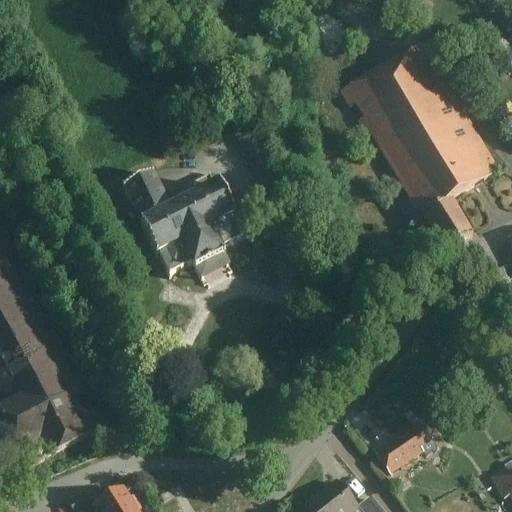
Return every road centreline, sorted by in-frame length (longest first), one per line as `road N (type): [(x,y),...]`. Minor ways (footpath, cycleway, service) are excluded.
road 1 (residential): [(511,236),(483,254),(333,430)]
road 2 (residential): [(307,466),(179,458),(82,480)]
